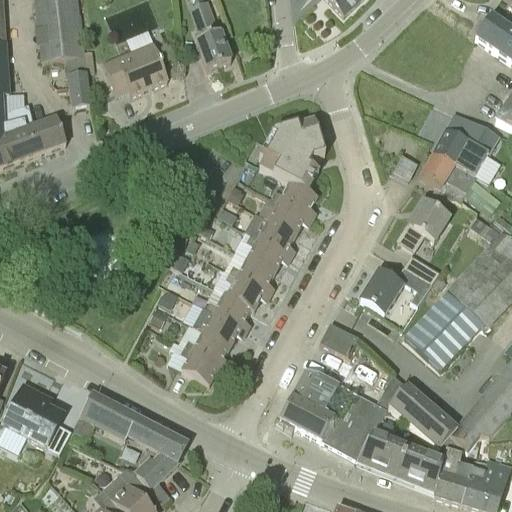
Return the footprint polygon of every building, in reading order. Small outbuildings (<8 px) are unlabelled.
[(32,0),(41,68),(66,65),(83,63),(84,63),(75,0),(32,0)] [(321,0),(342,21),(364,0),(321,0)] [(511,0),(500,0),(511,11),(511,0)] [(206,76),(230,67),(219,38),(217,38),(206,7),(189,13),(201,44),(195,46),(206,76)] [(511,37),(507,34),(491,23),(476,44),(511,70),(511,37)] [(160,71),(161,71),(152,49),(101,70),(115,102),(127,97),(129,102),(167,86),(160,71)] [(0,173),(32,162),(20,129),(13,131),(12,128),(3,132),(1,102),(9,101),(5,52),(0,51),(0,173)] [(85,79),(83,63),(66,65),(68,81),(85,79)] [(85,79),(68,81),(67,81),(71,114),(89,112),(85,79)] [(511,102),(494,127),(511,136),(511,102)] [(65,150),(56,125),(33,133),(27,111),(9,116),(12,128),(13,131),(20,129),(32,162),(65,150)] [(289,188),(306,198),(317,178),(313,176),(316,172),(314,165),(324,162),(315,133),(313,127),(272,138),(270,142),(274,144),(264,162),(260,160),(258,164),(262,166),(258,173),(288,189),(289,188)] [(432,159),(472,183),(498,142),(484,135),(482,138),(470,131),(467,136),(464,134),(458,142),(445,135),(432,159)] [(491,194),(472,183),(432,159),(419,181),(435,190),(431,197),(432,198),(456,205),(461,207),(464,203),(488,220),(500,205),(489,197),(491,194)] [(392,179),(407,187),(415,170),(400,163),(392,179)] [(257,172),(248,167),(246,172),(254,176),(257,172)] [(316,204),(306,198),(289,188),(288,189),(282,201),(274,197),(270,203),(311,226),(313,222),(308,219),(316,204)] [(226,204),(236,210),(243,197),(233,192),(226,204)] [(308,231),(311,226),(270,203),(266,211),(274,215),(267,227),(294,242),(302,228),(308,231)] [(450,225),(439,217),(422,206),(396,247),(414,258),(423,243),(434,250),(450,225)] [(216,222),(231,230),(235,222),(221,214),(216,222)] [(246,240),(249,241),(290,264),(292,259),(286,256),(294,242),(267,227),(255,220),(245,239),(246,240)] [(492,230),(511,244),(511,229),(498,220),(492,230)] [(474,221),(467,231),(489,247),(498,238),(474,221)] [(212,236),(198,228),(193,236),(207,244),(212,236)] [(192,247),(194,242),(191,240),(183,254),(193,260),(198,251),(192,247)] [(287,269),(290,264),(249,241),(245,248),(253,253),(246,265),(273,280),(281,265),(287,269)] [(189,266),(177,259),(169,272),(182,279),(189,266)] [(438,279),(438,278),(411,261),(403,275),(430,292),(436,282),(438,279)] [(265,294),(273,280),(246,265),(240,277),(232,272),(228,279),(269,302),(271,297),(265,294)] [(403,275),(394,288),(377,277),(359,306),(384,322),(404,291),(416,299),(408,310),(416,314),(430,292),(403,275)] [(252,318),(260,303),(266,306),(269,302),(228,279),(225,278),(214,296),(223,301),(250,316),(249,317),(252,318)] [(430,292),(441,299),(448,290),(436,282),(430,292)] [(176,300),(164,294),(155,308),(167,315),(176,300)] [(403,343),(438,377),(482,331),(446,297),(403,343)] [(250,316),(223,301),(216,313),(208,308),(204,315),(245,338),(247,334),(242,330),(249,317),(250,316)] [(165,321),(154,314),(148,325),(159,331),(165,321)] [(242,342),(245,338),(204,315),(200,322),(208,327),(202,338),(229,354),(237,339),(242,342)] [(175,348),(183,353),(224,376),(226,371),(221,368),(229,354),(202,338),(186,330),(175,348)] [(347,365),(348,363),(357,345),(329,330),(318,350),(334,358),(347,365)] [(221,380),(224,376),(183,353),(179,360),(187,364),(180,377),(207,392),(216,377),(221,380)] [(386,416),(376,410),(382,397),(348,379),(354,369),(347,365),(334,358),(321,383),(305,374),(278,425),(320,447),(357,467),(372,441),(378,429),(386,416)] [(437,456),(448,444),(467,459),(478,444),(489,445),(511,418),(511,365),(454,434),(406,394),(387,414),(437,456)] [(387,414),(406,394),(392,381),(379,408),(387,414)] [(44,452),(61,422),(39,410),(43,403),(23,392),(2,430),(44,452)] [(156,489),(177,470),(186,452),(90,401),(78,423),(123,448),(126,443),(149,456),(138,468),(143,473),(134,482),(148,497),(156,489)] [(393,435),(378,429),(372,441),(357,467),(377,475),(388,447),(393,435)] [(396,482),(406,454),(388,447),(377,475),(396,482)] [(413,489),(424,461),(406,454),(396,482),(413,489)] [(460,511),(471,474),(459,470),(461,460),(445,455),(441,468),(440,467),(433,497),(432,503),(460,511)] [(433,497),(440,467),(424,461),(413,489),(433,497)] [(462,511),(498,511),(511,472),(511,467),(510,462),(488,463),(483,478),(471,474),(460,511),(462,511)] [(134,482),(124,476),(101,496),(115,511),(146,511),(140,505),(148,497),(134,482)] [(168,503),(156,489),(148,497),(149,497),(160,510),(168,503)] [(115,511),(101,496),(92,504),(98,511),(115,511)]
